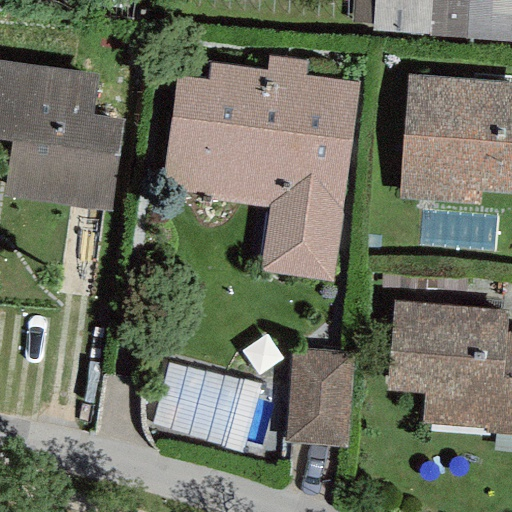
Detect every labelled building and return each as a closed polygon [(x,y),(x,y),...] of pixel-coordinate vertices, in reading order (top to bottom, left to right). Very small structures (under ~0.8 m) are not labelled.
[(351,0),(351,24),(372,24),(372,0),(351,0)] [(372,35),(511,42),(511,0),(372,0),(372,24),(372,35)] [(266,210),(258,273),(332,282),(358,80),(305,73),(307,58),(265,52),(263,69),(207,61),(205,78),(174,74),(158,190),(207,197),(206,202),(266,210)] [(0,191),(0,197),(110,212),(122,119),(92,115),(97,74),(0,61),(0,143),(6,145),(0,191)] [(511,84),(407,77),(398,199),(476,205),(477,193),(511,194),(511,84)] [(423,394),(421,424),(483,429),(483,434),(511,436),(511,332),(506,332),(507,310),(392,301),(385,391),(423,394)] [(283,446),(345,449),(350,351),(287,348),(283,446)]
